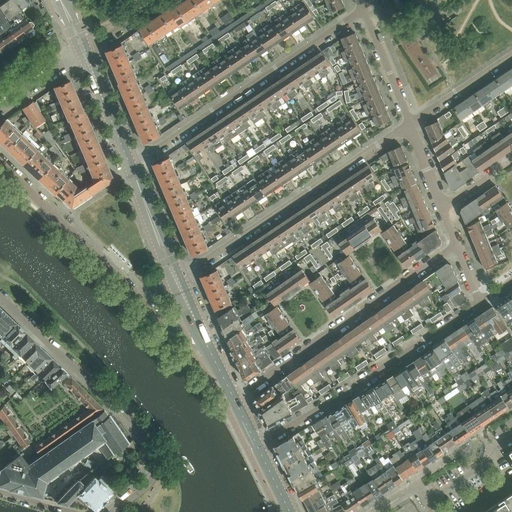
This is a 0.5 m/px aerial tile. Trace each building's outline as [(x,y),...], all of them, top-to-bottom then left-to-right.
[(17,12),(21,9),(14,0),(7,0),(5,2),(20,23),(25,20),(23,17),(21,19),(17,12)] [(25,0),(14,0),(21,9),(25,6),(31,15),(35,13),(25,0)] [(25,0),(35,13),(40,9),(38,4),(35,6),(32,2),(34,0),(25,0)] [(204,0),(187,0),(185,2),(195,16),(209,6),(204,0)] [(341,0),(336,0),(327,4),(330,12),(344,6),(341,0)] [(5,2),(0,5),(0,11),(6,20),(10,17),(14,23),(10,26),(12,29),(20,23),(5,2)] [(185,2),(171,11),(179,24),(180,25),(195,16),(185,2)] [(264,3),(250,12),(252,15),(265,5),(264,3)] [(300,4),(295,7),(306,24),(314,18),(306,6),(302,8),(300,4)] [(294,14),(290,16),(298,29),(306,24),(295,7),(291,10),(294,14)] [(43,8),(37,11),(41,16),(45,13),(46,13),(44,8),(43,8)] [(169,10),(155,19),(164,34),(179,24),(171,11),(170,11),(170,10),(169,10)] [(250,12),(236,21),(238,24),(252,15),(250,12)] [(284,14),(279,17),(291,34),(298,29),(290,16),(287,19),(284,14)] [(278,24),(274,27),(283,39),(291,34),(279,17),(275,20),(278,24)] [(155,19),(140,29),(150,44),(164,34),(155,19)] [(27,21),(11,33),(18,43),(27,36),(30,37),(34,34),(34,31),(32,29),(33,29),(32,28),(33,25),(31,22),(28,22),(27,21)] [(236,21),(222,31),(224,33),(238,24),(236,21)] [(283,39),(274,27),(271,29),(268,25),(263,28),(275,45),(283,39)] [(217,26),(209,31),(213,37),(221,32),(217,26)] [(263,28),(259,31),(262,35),(258,38),(267,50),(275,45),(263,28)] [(209,40),(208,40),(210,43),(224,33),(222,31),(221,32),(213,37),(209,40)] [(0,40),(0,52),(7,47),(9,49),(18,43),(11,33),(0,40)] [(355,33),(341,39),(345,47),(359,41),(355,33)] [(252,35),(248,39),(259,55),(267,50),(258,38),(255,40),(252,35)] [(243,41),(246,46),(243,48),(251,61),(259,55),(248,39),(243,41)] [(204,43),(194,49),(196,52),(210,43),(208,40),(204,43)] [(345,47),(346,51),(341,53),(343,58),(362,50),(359,41),(345,47)] [(107,52),(114,68),(130,61),(123,45),(107,52)] [(237,46),(232,49),(243,66),(251,61),(243,48),(239,50),(237,46)] [(333,58),(335,56),(333,52),(329,47),(323,51),(329,60),(333,58)] [(194,49),(181,59),(182,61),(196,52),(194,49)] [(230,56),(227,59),(235,71),(243,66),(232,49),(228,52),(230,56)] [(362,50),(343,58),(345,62),(350,61),(352,64),(366,59),(362,50)] [(321,52),(313,57),(325,75),(329,73),(326,67),(330,65),(321,52)] [(138,53),(133,56),(136,61),(141,58),(138,53)] [(164,53),(159,57),(164,64),(169,61),(164,53)] [(221,57),(216,60),(227,77),(235,71),(227,59),(224,61),(221,57)] [(313,57),(305,63),(314,75),(318,73),(321,78),(325,75),(313,57)] [(181,59),(167,68),(168,71),(182,61),(181,59)] [(352,64),(353,68),(349,70),(351,75),(369,68),(366,59),(352,64)] [(216,60),(212,63),(215,67),(211,69),(219,82),(227,77),(216,60)] [(130,61),(114,68),(121,84),(135,77),(136,77),(130,61)] [(314,83),(310,78),(314,75),(305,63),(298,68),(310,86),(314,83)] [(219,82),(211,69),(208,72),(205,67),(200,70),(212,87),(219,82)] [(298,68),(290,73),(298,86),(302,83),(306,89),(310,86),(298,68)] [(369,68),(351,75),(353,80),(357,78),(359,82),(373,76),(369,68)] [(199,78),(195,80),(204,92),(212,87),(200,70),(196,73),(199,78)] [(511,80),(506,72),(496,79),(504,91),(511,85),(511,80)] [(298,94),(294,89),(298,86),(290,73),(282,79),(294,97),(298,94)] [(360,86),(356,88),(358,93),(376,85),(373,76),(359,82),(360,86)] [(119,84),(126,100),(142,93),(135,77),(121,84),(120,84),(119,84)] [(189,78),(185,81),(196,98),(204,92),(195,80),(192,82),(189,78)] [(282,79),(274,84),(282,97),(286,94),(290,99),(294,97),(282,79)] [(496,79),(485,86),(493,98),(504,91),(496,79)] [(69,81),(53,87),(60,103),(76,97),(69,81)] [(183,88),(179,90),(188,103),(196,98),(185,81),(180,84),(183,88)] [(282,105),(278,99),(282,97),(274,84),(266,89),(278,107),(282,105)] [(150,85),(145,88),(148,93),(153,90),(150,85)] [(376,85),(358,93),(360,98),(364,96),(366,100),(380,94),(376,85)] [(485,86),(475,93),(483,105),(493,98),(485,86)] [(173,89),(169,92),(180,109),(188,103),(179,90),(176,93),(173,89)] [(266,89),(258,95),(267,107),(270,105),(274,110),(278,107),(266,89)] [(142,93),(126,100),(133,116),(149,109),(142,93)] [(475,93),(464,100),(472,112),(483,105),(475,93)] [(368,103),(363,105),(365,110),(384,103),(380,94),(366,100),(368,103)] [(258,95),(250,100),(262,118),(266,115),(263,110),(267,107),(258,95)] [(76,97),(60,103),(67,119),(68,119),(83,113),(76,97)] [(250,100),(242,105),(251,118),(254,123),(262,118),(250,100)] [(331,106),(334,109),(342,103),(340,100),(331,106)] [(464,100),(453,108),(461,119),(472,112),(464,100)] [(33,104),(32,102),(22,109),(34,126),(43,120),(36,108),(37,107),(34,103),(33,104)] [(54,102),(48,105),(51,111),(57,108),(54,102)] [(384,103),(365,110),(367,115),(372,113),(373,117),(387,111),(384,103)] [(247,120),(251,118),(242,105),(234,111),(246,128),(250,126),(247,120)] [(133,116),(140,132),(156,125),(149,109),(133,116)] [(234,111),(227,116),(235,128),(239,134),(246,128),(234,111)] [(387,111),(373,117),(377,125),(391,120),(387,111)] [(68,119),(75,135),(90,128),(84,112),(83,112),(83,113),(68,119)] [(239,134),(235,128),(227,116),(219,121),(231,139),(239,134)] [(25,117),(21,119),(26,126),(30,124),(25,117)] [(163,117),(158,120),(162,125),(167,122),(163,117)] [(341,120),(353,137),(361,132),(352,119),(349,121),(346,117),(341,120)] [(0,143),(6,149),(22,134),(6,119),(0,124),(0,143)] [(340,127),(336,130),(345,142),(353,137),(341,120),(337,123),(340,127)] [(219,121),(211,126),(219,139),(223,136),(227,142),(231,139),(219,121)] [(438,121),(425,127),(432,142),(444,134),(438,121)] [(474,123),(469,127),(474,135),(480,131),(476,126),(474,123)] [(156,125),(140,132),(144,143),(160,136),(156,125)] [(211,126),(203,132),(215,150),(223,144),(219,139),(211,126)] [(90,128),(75,135),(81,151),(97,144),(90,128)] [(330,128),(325,131),(337,148),(345,142),(336,130),(333,132),(330,128)] [(49,130),(42,134),(52,145),(55,143),(52,138),(49,130)] [(321,134),(324,138),(320,140),(329,153),(337,148),(325,131),(321,134)] [(42,143),(45,140),(37,132),(34,135),(42,143)] [(203,132),(195,137),(203,150),(207,147),(211,152),(215,150),(203,132)] [(511,149),(511,139),(508,135),(504,138),(499,132),(497,134),(495,135),(507,153),(511,149)] [(22,134),(6,149),(22,164),(37,148),(22,134)] [(69,134),(63,136),(65,142),(72,140),(69,134)] [(444,134),(432,142),(436,151),(449,142),(444,134)] [(491,138),(495,144),(490,147),(498,159),(507,153),(495,135),(494,136),(491,138)] [(203,150),(195,137),(187,142),(187,143),(199,160),(203,157),(199,152),(203,150)] [(314,138),(310,141),(321,158),(329,153),(320,140),(317,143),(314,138)] [(308,148),(305,151),(313,163),(321,158),(310,141),(305,144),(308,148)] [(449,142),(436,151),(440,161),(455,150),(449,142)] [(104,160),(97,144),(81,151),(88,166),(104,160)] [(498,159),(490,147),(485,151),(481,145),(478,147),(477,147),(489,165),(498,159)] [(61,155),(52,146),(48,150),(57,158),(61,155)] [(388,151),(381,157),(383,160),(390,156),(394,166),(407,160),(401,146),(388,151)] [(476,148),(473,150),(477,156),(472,160),(480,171),(489,165),(477,147),(476,148)] [(22,164),(37,179),(53,163),(37,148),(22,164)] [(298,149),(294,152),(305,169),(313,163),(305,151),(301,153),(298,149)] [(458,164),(454,159),(460,155),(457,151),(440,162),(445,173),(455,166),(458,164)] [(292,159),(289,162),(297,174),(305,169),(294,152),(290,155),(292,159)] [(451,188),(455,189),(480,171),(472,160),(469,156),(462,160),(467,167),(460,173),(455,166),(445,173),(451,187),(451,188)] [(187,161),(191,165),(196,161),(193,157),(187,161)] [(154,165),(158,175),(174,169),(170,158),(154,165)] [(108,171),(104,161),(104,160),(88,166),(84,168),(82,165),(75,168),(79,174),(85,171),(85,173),(87,172),(90,178),(108,171)] [(297,174),(289,162),(285,164),(283,160),(278,163),(289,179),(297,174)] [(53,163),(37,179),(53,194),(68,178),(53,163)] [(277,170),(273,172),(281,185),(289,179),(278,163),(274,166),(277,170)] [(397,175),(392,177),(394,181),(413,173),(409,164),(395,170),(397,175)] [(368,165),(360,171),(372,189),(375,186),(372,181),(376,178),(368,165)] [(174,169),(158,175),(165,191),(181,184),(174,169)] [(281,185),(273,172),(270,174),(267,170),(262,173),(274,190),(281,185)] [(90,178),(92,183),(85,186),(91,194),(112,180),(108,171),(90,178)] [(360,171),(352,176),(360,189),(364,186),(368,191),(372,189),(360,171)] [(258,176),(261,180),(257,183),(266,195),(274,190),(262,173),(258,176)] [(413,173),(394,181),(396,185),(400,183),(402,189),(416,183),(413,173)] [(352,176),(344,181),(356,199),(360,197),(356,191),(360,189),(352,176)] [(68,178),(53,194),(58,199),(60,198),(63,201),(77,186),(68,178)] [(221,180),(215,184),(216,188),(223,183),(221,180)] [(266,195),(257,183),(254,185),(251,181),(247,184),(258,201),(266,195)] [(344,181),(336,187),(344,199),(348,196),(352,202),(356,199),(344,181)] [(181,184),(165,191),(172,207),(188,201),(184,191),(190,189),(187,182),(181,184)] [(245,191),(242,193),(250,206),(258,201),(247,184),(242,187),(245,191)] [(407,196),(400,198),(402,203),(422,195),(417,185),(405,190),(407,196)] [(503,197),(495,185),(484,193),(489,200),(491,199),(494,203),(503,197)] [(77,186),(63,201),(70,208),(91,194),(85,186),(80,189),(77,186)] [(340,202),(344,199),(336,187),(328,192),(340,210),(344,207),(340,202)] [(235,191),(231,194),(242,211),(250,206),(242,193),(238,196),(235,191)] [(194,192),(190,195),(193,200),(198,196),(194,192)] [(328,192),(320,197),(328,210),(332,207),(336,212),(340,210),(328,192)] [(489,209),(488,207),(494,203),(491,199),(489,200),(484,193),(476,199),(485,212),(489,209)] [(231,194),(226,197),(229,202),(226,204),(234,217),(242,211),(231,194)] [(422,195),(402,203),(404,208),(411,205),(413,211),(426,205),(422,195)] [(324,212),(328,210),(320,197),(312,203),(324,220),(328,218),(324,212)] [(486,214),(485,212),(476,199),(463,208),(462,208),(461,212),(466,223),(481,212),(484,215),(486,214)] [(188,201),(172,207),(179,223),(195,216),(188,201)] [(219,202),(215,205),(226,222),(234,217),(226,204),(222,206),(219,202)] [(499,215),(497,217),(500,220),(511,212),(511,209),(507,202),(496,210),(499,215)] [(312,203),(304,208),(313,220),(317,218),(320,223),(324,220),(312,203)] [(426,205),(413,211),(415,216),(409,219),(411,224),(430,215),(426,205)] [(312,228),(309,223),(313,220),(304,208),(296,213),(308,231),(312,228)] [(511,212),(500,220),(502,224),(504,223),(508,228),(511,225),(511,212)] [(296,213),(288,218),(297,231),(301,228),(304,234),(308,231),(296,213)] [(430,215),(411,224),(413,228),(419,225),(422,231),(434,226),(430,215)] [(195,216),(179,223),(185,239),(201,232),(195,216)] [(296,239),(293,234),(297,231),(288,218),(281,224),(293,242),(296,239)] [(364,223),(373,237),(374,237),(373,236),(382,230),(374,219),(369,222),(367,221),(364,223)] [(480,221),(467,227),(472,237),(491,229),(489,224),(483,227),(480,221)] [(360,226),(361,228),(356,231),(365,243),(373,237),(364,223),(360,226)] [(209,224),(204,228),(207,232),(212,229),(209,224)] [(281,224),(273,229),(285,247),(293,242),(281,224)] [(393,225),(382,233),(388,242),(401,232),(399,229),(397,230),(393,225)] [(273,229),(265,234),(277,252),(285,247),(273,229)] [(489,242),(486,236),(493,233),(491,229),(472,237),(476,247),(489,242)] [(418,242),(426,254),(440,244),(441,241),(436,230),(418,242)] [(350,233),(346,235),(356,249),(365,243),(356,231),(351,235),(350,233)] [(208,248),(201,232),(185,239),(192,255),(208,248)] [(402,237),(404,236),(401,232),(388,242),(394,250),(401,245),(406,242),(402,237)] [(265,234),(257,240),(265,252),(269,249),(273,255),(277,252),(265,234)] [(344,240),(339,243),(347,255),(355,249),(356,249),(346,235),(342,238),(344,240)] [(257,240),(249,245),(261,263),(265,260),(261,255),(265,252),(257,240)] [(417,240),(412,243),(413,245),(407,249),(410,253),(412,252),(417,260),(426,254),(418,242),(417,240)] [(489,242),(476,247),(480,257),(500,249),(498,245),(491,247),(489,242)] [(249,245),(241,250),(249,263),(253,260),(257,265),(261,263),(249,245)] [(407,249),(398,256),(406,268),(417,260),(412,252),(410,253),(407,249)] [(500,249),(480,257),(484,268),(497,262),(495,257),(501,254),(500,249)] [(241,250),(233,256),(245,274),(249,271),(246,265),(249,263),(241,250)] [(341,269),(339,270),(342,274),(355,264),(349,256),(342,261),(340,258),(335,261),(341,269)] [(457,279),(451,265),(451,264),(447,263),(423,280),(432,293),(438,289),(440,292),(444,289),(444,288),(456,280),(457,279)] [(355,264),(342,274),(345,277),(346,276),(350,282),(354,278),(362,273),(355,264)] [(301,287),(310,281),(302,269),(296,273),(295,271),(291,274),(301,287)] [(202,277),(209,293),(224,286),(217,270),(202,277)] [(315,275),(317,278),(310,283),(316,292),(329,283),(327,279),(325,280),(319,272),(315,275)] [(289,278),(284,282),(292,293),(301,287),(291,274),(288,276),(289,278)] [(232,277),(226,281),(230,287),(235,283),(232,277)] [(359,290),(357,291),(362,299),(373,290),(365,279),(356,285),(359,290)] [(448,293),(442,297),(445,302),(449,298),(453,296),(461,290),(457,279),(456,280),(444,288),(444,289),(448,293)] [(261,280),(253,286),(255,289),(263,283),(261,280)] [(423,280),(414,287),(427,305),(431,302),(427,296),(432,293),(423,280)] [(278,283),(274,286),(284,300),(292,293),(284,282),(279,285),(278,283)] [(330,288),(332,287),(329,283),(316,292),(322,301),(329,296),(334,293),(330,288)] [(349,288),(344,291),(354,304),(362,299),(357,291),(359,290),(356,285),(350,289),(349,288)] [(224,286),(209,293),(215,309),(219,308),(231,303),(224,286)] [(272,290),(266,294),(275,305),(283,299),(283,300),(284,300),(274,286),(271,288),(272,290)] [(414,287),(405,293),(414,305),(419,302),(423,308),(427,305),(414,287)] [(461,290),(453,296),(456,300),(459,305),(466,301),(461,290)] [(340,294),(341,296),(335,300),(338,304),(340,303),(345,310),(354,304),(344,291),(340,294)] [(413,315),(409,309),(414,305),(405,293),(396,299),(409,318),(413,315)] [(511,299),(509,295),(503,300),(511,313),(511,299)] [(396,299),(387,306),(396,318),(401,315),(405,320),(409,318),(396,299)] [(335,300),(326,306),(334,318),(345,310),(340,303),(338,304),(335,300)] [(511,313),(503,300),(496,305),(505,318),(509,324),(511,322),(511,313)] [(231,303),(219,308),(222,315),(232,308),(233,307),(231,303)] [(237,319),(250,309),(246,304),(235,312),(232,308),(222,315),(219,316),(219,317),(223,328),(224,328),(237,318),(237,319)] [(265,314),(269,319),(267,321),(270,324),(283,315),(277,306),(265,314)] [(395,327),(391,321),(396,318),(387,306),(378,312),(391,330),(395,327)] [(486,311),(495,324),(493,326),(498,332),(499,335),(507,329),(492,307),(486,311)] [(486,311),(480,315),(489,328),(494,335),(498,332),(493,326),(495,324),(486,311)] [(378,312),(369,318),(378,331),(383,327),(387,333),(391,330),(378,312)] [(7,315),(0,321),(0,338),(16,323),(7,315)] [(224,328),(223,328),(228,338),(241,329),(242,329),(254,320),(251,315),(239,323),(237,319),(237,318),(224,328)] [(283,315),(270,324),(273,328),(274,327),(278,332),(282,329),(289,324),(283,315)] [(480,315),(474,319),(488,339),(494,335),(489,328),(480,315)] [(373,334),(378,331),(369,318),(360,325),(373,343),(377,340),(373,334)] [(474,319),(468,323),(477,336),(483,345),(489,341),(488,339),(474,319)] [(16,323),(0,338),(0,340),(7,347),(5,349),(6,350),(16,340),(25,331),(24,331),(23,331),(22,329),(16,323)] [(468,323),(462,327),(480,353),(483,351),(482,348),(481,346),(483,345),(477,336),(468,323)] [(241,329),(242,329),(241,329),(228,338),(232,349),(246,339),(246,340),(259,330),(255,325),(244,333),(241,329)] [(360,325),(351,331),(360,343),(365,340),(369,346),(373,343),(360,325)] [(462,327),(457,331),(469,349),(472,347),(475,352),(476,351),(478,354),(480,353),(462,327)] [(293,329),(284,336),(287,340),(285,342),(290,349),(301,341),(293,329)] [(30,338),(31,337),(27,334),(25,332),(25,331),(16,340),(6,350),(14,359),(16,356),(33,340),(32,339),(30,338)] [(351,331),(342,337),(355,355),(359,352),(355,347),(360,343),(351,331)] [(457,331),(451,335),(463,353),(467,359),(472,355),(468,350),(469,349),(457,331)] [(451,335),(445,339),(457,357),(458,359),(461,357),(464,361),(467,359),(463,353),(451,335)] [(246,340),(246,339),(232,349),(236,359),(237,359),(250,350),(263,341),(260,336),(248,344),(246,340)] [(285,342),(287,340),(284,336),(278,340),(277,338),(272,342),(281,355),(290,349),(285,342)] [(511,349),(511,336),(500,345),(503,349),(504,351),(506,354),(509,352),(511,349)] [(342,337),(333,343),(342,356),(347,353),(351,358),(355,355),(342,337)] [(458,364),(455,359),(457,357),(445,339),(439,343),(454,366),(458,364)] [(33,340),(16,356),(25,365),(42,349),(33,340)] [(337,359),(342,356),(333,343),(324,350),(337,368),(341,365),(337,359)] [(442,361),(447,368),(450,372),(456,368),(454,366),(439,343),(433,347),(434,349),(442,361)] [(253,354),(250,350),(237,359),(236,359),(241,370),(255,360),(255,361),(268,351),(264,346),(253,354)] [(273,347),(268,351),(275,360),(281,355),(275,346),(273,347)] [(51,357),(42,349),(25,365),(34,373),(36,372),(52,358),(51,357)] [(444,369),(447,368),(434,349),(427,353),(438,369),(442,376),(447,373),(444,369)] [(498,352),(497,353),(500,358),(503,356),(506,354),(504,351),(503,349),(498,352)] [(324,350),(315,356),(324,369),(329,365),(333,371),(337,368),(324,350)] [(427,353),(421,357),(429,370),(433,375),(436,373),(440,378),(442,376),(438,369),(427,353)] [(241,370),(244,378),(248,379),(268,365),(272,361),(269,356),(257,364),(255,361),(255,360),(241,370)] [(315,356),(306,362),(319,381),(323,378),(319,372),(324,369),(315,356)] [(433,375),(429,370),(421,357),(414,362),(424,378),(428,383),(431,381),(429,378),(433,375)] [(44,379),(43,380),(44,381),(60,366),(52,358),(36,372),(34,373),(29,378),(32,381),(38,376),(39,377),(40,376),(44,379)] [(306,362),(297,369),(306,381),(311,378),(315,384),(319,381),(306,362)] [(414,362),(407,366),(415,379),(420,386),(424,384),(431,394),(434,392),(428,383),(424,378),(414,362)] [(493,369),(492,368),(490,365),(488,366),(483,369),(486,373),(493,369)] [(60,366),(44,381),(49,389),(57,382),(60,379),(66,374),(67,373),(60,366)] [(407,366),(401,371),(411,387),(413,391),(420,386),(415,379),(407,366)] [(297,369),(288,375),(301,394),(305,391),(301,385),(306,381),(297,369)] [(479,378),(486,373),(483,369),(482,370),(477,374),(479,378)] [(394,375),(402,388),(406,385),(412,395),(415,394),(413,391),(411,387),(401,371),(394,375)] [(473,382),(479,378),(477,374),(470,378),(473,382)] [(394,376),(387,380),(397,396),(399,399),(406,395),(402,388),(394,375),(394,376)] [(255,398),(254,401),(255,401),(260,409),(283,393),(293,386),(286,376),(256,398),(255,398)] [(64,384),(69,389),(76,383),(71,378),(64,384)] [(397,396),(387,380),(381,384),(388,396),(392,403),(396,401),(401,409),(404,407),(399,399),(397,396)] [(497,383),(501,389),(498,391),(509,408),(511,405),(511,398),(504,385),(503,386),(500,381),(497,383)] [(505,381),(502,383),(504,385),(511,398),(511,384),(510,381),(507,383),(505,381)] [(76,383),(69,389),(73,393),(80,387),(76,383)] [(459,386),(457,387),(460,392),(467,388),(466,387),(463,383),(459,386)] [(381,384),(374,388),(384,404),(388,411),(390,414),(393,412),(389,405),(392,403),(388,396),(381,384)] [(8,385),(6,388),(12,394),(14,391),(8,385)] [(80,387),(73,393),(77,398),(85,391),(80,387)] [(374,388),(367,392),(375,404),(378,410),(381,408),(385,414),(388,411),(384,404),(374,388)] [(484,393),(481,395),(482,395),(482,396),(496,417),(502,412),(490,394),(490,393),(487,388),(483,391),(484,393)] [(509,408),(498,391),(497,389),(490,393),(490,394),(502,412),(509,408)] [(85,391),(77,398),(81,402),(89,395),(85,391)] [(366,406),(368,409),(375,404),(367,392),(360,396),(366,406)] [(288,404),(287,401),(283,393),(260,409),(259,412),(262,418),(286,404),(286,405),(288,404)] [(89,395),(81,402),(85,406),(93,399),(89,395)] [(366,406),(360,396),(353,400),(362,414),(363,417),(367,423),(368,424),(372,422),(365,410),(368,409),(366,406)] [(444,396),(437,400),(440,405),(447,400),(444,396)] [(475,400),(476,401),(489,421),(496,417),(482,396),(475,400)] [(286,404),(262,418),(265,425),(269,426),(295,412),(294,410),(292,411),(291,408),(299,403),(296,397),(287,401),(288,404),(286,405),(286,404)] [(93,399),(85,406),(88,409),(97,403),(93,399)] [(353,400),(347,404),(354,417),(359,424),(361,427),(367,423),(363,417),(362,414),(353,400)] [(476,401),(469,405),(470,407),(475,414),(482,424),(483,426),(489,421),(476,401)] [(88,409),(82,414),(86,420),(101,410),(103,409),(97,403),(88,409)] [(4,405),(5,405),(4,404),(0,408),(0,417),(6,425),(14,420),(4,405)] [(347,404),(340,408),(349,421),(353,428),(359,424),(354,417),(347,404)] [(340,408),(334,412),(341,424),(346,432),(353,428),(349,421),(340,408)] [(107,417),(103,412),(104,411),(104,410),(102,412),(97,415),(27,465),(24,461),(27,460),(22,453),(0,469),(0,486),(9,489),(8,490),(27,495),(28,494),(41,497),(45,482),(47,480),(96,445),(106,459),(112,454),(113,455),(115,454),(115,453),(127,444),(127,445),(129,443),(109,416),(108,416),(107,417)] [(346,432),(341,424),(334,412),(327,416),(333,424),(336,429),(339,436),(342,434),(348,444),(352,442),(346,432)] [(482,424),(475,414),(471,416),(469,413),(466,415),(476,430),(483,426),(482,424)] [(82,414),(76,418),(81,424),(86,420),(82,414)] [(466,415),(463,417),(465,420),(462,423),(470,434),(476,430),(466,415)] [(327,416),(320,420),(323,424),(328,432),(332,438),(335,436),(337,440),(341,438),(339,436),(336,429),(333,424),(327,416)] [(76,418),(70,422),(75,429),(81,424),(76,418)] [(400,430),(413,421),(411,418),(398,426),(400,430)] [(14,420),(6,425),(8,428),(10,431),(18,425),(14,420)] [(328,432),(323,424),(320,420),(313,424),(322,438),(326,445),(327,448),(331,445),(324,435),(328,432)] [(70,422),(64,426),(69,433),(75,429),(70,422)] [(470,434),(462,423),(459,425),(456,422),(453,424),(463,439),(470,434)] [(452,429),(449,432),(456,443),(463,439),(453,424),(450,426),(452,429)] [(18,425),(10,431),(14,436),(22,431),(18,425)] [(64,426),(58,431),(62,437),(69,433),(64,426)] [(388,427),(381,431),(384,436),(391,431),(388,427)] [(456,443),(449,432),(445,434),(443,430),(440,433),(450,448),(456,443)] [(22,431),(14,436),(18,442),(26,437),(22,431)] [(58,431),(52,435),(56,442),(62,437),(58,431)] [(384,436),(381,432),(375,436),(378,440),(384,436)] [(439,438),(435,440),(443,452),(450,448),(440,433),(437,435),(439,438)] [(278,454),(280,458),(305,443),(303,439),(300,441),(296,434),(275,447),(278,454)] [(52,435),(46,439),(50,446),(56,442),(52,435)] [(26,437),(18,442),(22,448),(30,442),(26,437)] [(384,437),(377,441),(381,446),(387,442),(384,437)] [(322,438),(316,441),(320,448),(326,445),(322,438)] [(408,442),(410,444),(409,444),(413,450),(424,465),(431,460),(423,449),(418,441),(414,443),(412,441),(413,441),(411,438),(407,440),(408,442)] [(46,439),(39,444),(44,450),(50,446),(46,439)] [(430,439),(426,442),(437,456),(443,452),(435,440),(432,443),(430,439)] [(406,452),(405,452),(417,470),(424,465),(413,450),(409,444),(410,444),(408,442),(404,445),(408,450),(406,452)] [(424,443),(426,447),(423,449),(431,460),(437,456),(426,442),(424,443)] [(306,457),(302,451),(308,448),(305,443),(280,458),(282,463),(283,463),(286,469),(303,459),(306,457)] [(39,444),(33,448),(38,455),(44,450),(39,444)] [(364,450),(365,449),(363,444),(356,449),(359,453),(364,450)] [(359,453),(356,449),(356,447),(349,452),(350,453),(352,457),(357,454),(359,453)] [(366,454),(364,450),(359,453),(357,454),(360,458),(366,454)] [(400,450),(396,452),(411,474),(417,470),(405,452),(406,452),(405,450),(402,452),(400,450)] [(326,460),(333,456),(330,452),(324,455),(326,460)] [(393,457),(389,459),(395,468),(403,480),(411,474),(396,452),(392,455),(393,457)] [(360,458),(357,454),(352,457),(355,462),(360,459),(360,458)] [(380,468),(377,470),(389,489),(396,484),(379,459),(378,457),(374,459),(380,468)] [(403,480),(395,468),(389,459),(388,457),(385,460),(382,457),(379,459),(396,484),(403,480)] [(339,466),(346,461),(344,458),(336,462),(339,466)] [(303,459),(286,469),(290,475),(289,476),(292,480),(315,466),(312,462),(306,465),(303,459)] [(316,481),(312,474),(317,471),(315,466),(292,480),(294,484),(298,491),(316,481)] [(374,466),(367,470),(368,472),(369,472),(383,493),(389,489),(377,470),(374,466)] [(368,472),(362,476),(368,486),(376,497),(383,493),(369,472),(368,472)] [(107,499),(106,499),(111,493),(112,493),(111,492),(114,488),(115,487),(103,477),(101,476),(98,480),(93,476),(92,477),(91,479),(87,474),(79,480),(77,480),(56,501),(56,502),(66,505),(76,494),(77,495),(85,501),(89,505),(95,510),(95,511),(96,510),(101,505),(102,504),(106,500),(107,499)] [(316,481),(298,491),(303,500),(303,499),(316,491),(326,486),(324,482),(318,485),(316,481)] [(338,482),(331,486),(333,491),(341,486),(338,482)] [(376,497),(368,486),(364,488),(362,485),(359,487),(369,502),(376,497)] [(358,492),(355,495),(363,506),(369,502),(359,487),(356,489),(358,492)] [(316,491),(303,499),(307,506),(320,498),(324,496),(322,493),(319,495),(316,491)] [(511,511),(511,493),(491,507),(494,511),(511,511)] [(363,506),(355,495),(351,497),(349,494),(346,496),(356,511),(363,506)] [(338,499),(337,500),(344,511),(354,511),(356,511),(346,496),(343,498),(345,501),(342,504),(338,499)] [(320,498),(307,506),(309,511),(312,511),(328,503),(326,500),(323,502),(320,498)] [(328,503),(312,511),(327,511),(328,511),(327,509),(330,507),(328,503)]
